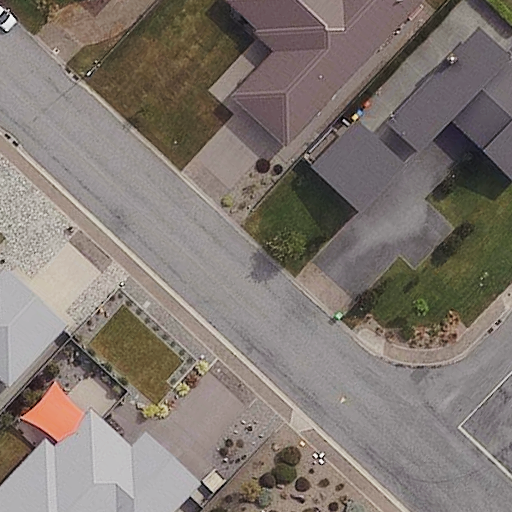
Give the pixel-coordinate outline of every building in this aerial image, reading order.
[(230,0),(224,7),(272,49),(231,96),(289,148),(420,0),(230,0)] [(511,49),(483,21),(387,118),(421,153),(454,120),(511,176),(511,49)] [(406,166),(357,119),(311,167),(361,214),(406,166)] [(0,255),(0,376),(14,389),(74,322),(0,255)] [(88,382),(0,479),(0,511),(172,511),(199,483),(88,382)]
